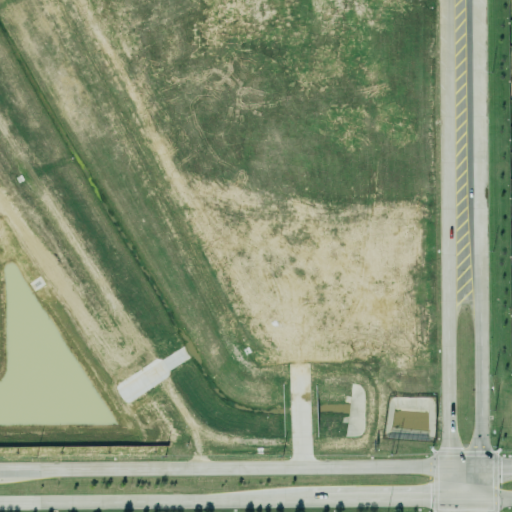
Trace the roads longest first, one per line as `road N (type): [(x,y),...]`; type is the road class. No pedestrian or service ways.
road 1 (secondary): [(448,467),(0,469)]
road 2 (secondary): [(0,501),(311,499)]
road 3 (tertiary): [(462,0),(464,276)]
road 4 (tertiary): [(483,497),(480,306),(464,276)]
road 5 (tertiary): [(464,276),(447,306),(448,467)]
